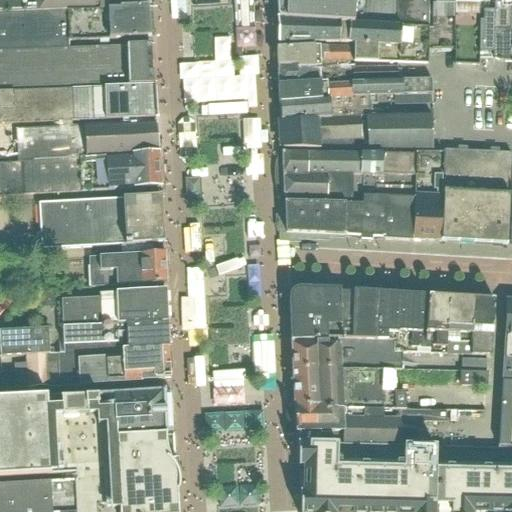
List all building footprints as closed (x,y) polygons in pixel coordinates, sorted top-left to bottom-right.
[(0,0),(0,14),(119,10),(119,9),(148,7),(147,0),(0,0)] [(396,0),(276,0),(277,18),(276,18),(276,19),(278,19),(278,21),(276,21),(370,26),(401,28),(400,12),(398,12),(396,0)] [(396,0),(398,12),(400,12),(401,28),(428,30),(427,0),(396,0)] [(455,0),(435,0),(435,6),(432,6),(432,30),(428,30),(427,52),(455,52),(456,7),(455,0)] [(478,0),(455,0),(456,7),(455,52),(454,66),(477,67),(478,22),(478,0)] [(478,0),(478,22),(483,22),(483,37),(482,61),(492,62),(495,4),(498,4),(497,0),(478,0)] [(495,4),(492,62),(493,62),(494,61),(499,63),(511,63),(511,0),(497,0),(498,4),(495,4)] [(0,49),(52,47),(52,42),(150,40),(149,7),(148,7),(119,9),(119,10),(0,14),(0,49)] [(428,30),(401,28),(370,26),(276,21),(278,45),(300,45),(324,45),(354,45),(354,63),(377,64),(427,65),(427,52),(428,30)] [(0,93),(153,87),(151,43),(52,47),(0,49),(0,93)] [(317,48),(278,50),(277,50),(278,68),(294,68),(295,71),(315,71),(316,69),(321,69),(351,68),(349,65),(349,49),(317,48)] [(278,68),(278,86),(398,82),(398,69),(353,70),(351,68),(321,69),(316,69),(315,71),(295,71),(294,68),(278,68)] [(430,81),(398,82),(278,86),(279,105),(377,98),(395,97),(431,96),(431,97),(432,97),(432,81),(430,81)] [(0,126),(155,120),(154,87),(153,87),(0,93),(0,126)] [(431,96),(395,97),(395,107),(432,105),(432,97),(431,97),(431,96)] [(337,120),(360,119),(366,119),(372,118),(371,106),(377,106),(377,98),(279,105),(280,122),(324,118),(325,120),(336,119),(337,120)] [(432,135),(432,133),(432,117),(415,117),(372,118),(366,119),(368,149),(368,150),(432,151),(432,135)] [(324,118),(280,122),(282,151),(321,150),(361,150),(368,149),(366,119),(360,119),(337,120),(336,119),(325,120),(324,118)] [(154,125),(85,129),(16,132),(17,165),(87,161),(159,156),(159,153),(157,153),(156,124),(154,124),(154,125)] [(443,156),(441,243),(447,243),(447,235),(482,237),(482,244),(501,244),(501,246),(507,246),(511,155),(445,152),(445,156),(443,156)] [(415,179),(413,242),(414,242),(414,240),(440,241),(440,243),(441,243),(443,156),(415,155),(415,157),(415,179)] [(87,161),(17,165),(0,165),(0,198),(161,190),(159,156),(87,161)] [(415,157),(283,156),(284,177),(364,177),(387,178),(415,179),(415,157)] [(364,177),(284,177),(285,200),(351,202),(363,198),(364,177)] [(362,207),(345,206),(344,238),(346,238),(346,237),(381,238),(381,240),(384,240),(383,242),(412,244),(412,242),(413,242),(415,179),(387,178),(387,199),(363,199),(362,207)] [(200,180),(188,181),(185,181),(186,200),(201,200),(200,180)] [(41,252),(164,245),(161,198),(38,205),(41,252)] [(344,238),(345,206),(285,205),(286,235),(293,235),(294,235),(335,236),(335,238),(344,238)] [(166,285),(164,255),(89,259),(91,289),(166,285)] [(350,340),(353,293),(340,294),(340,292),(298,291),(289,300),(291,342),(350,340)] [(63,329),(63,331),(168,325),(166,293),(129,295),(100,296),(100,300),(61,302),(62,313),(61,313),(60,314),(59,314),(58,315),(58,316),(57,317),(58,327),(61,329),(63,329)] [(376,334),(379,295),(354,293),(353,293),(350,340),(376,341),(377,335),(376,334)] [(398,356),(400,296),(379,295),(376,334),(377,335),(376,341),(394,342),(393,356),(398,356)] [(424,297),(400,296),(398,356),(402,356),(422,356),(423,342),(421,341),(424,297)] [(428,298),(426,342),(423,342),(422,356),(445,357),(446,334),(445,333),(447,299),(428,298)] [(471,357),(473,301),(447,299),(445,333),(446,334),(445,357),(471,357)] [(494,302),(473,301),(471,357),(491,358),(494,302)] [(502,383),(511,383),(511,302),(506,303),(502,383)] [(122,351),(123,353),(169,350),(168,325),(63,331),(64,347),(127,344),(127,351),(122,351)] [(0,359),(26,358),(25,357),(49,356),(48,333),(26,334),(0,333),(0,359)] [(394,372),(394,373),(401,373),(402,356),(398,356),(393,356),(394,342),(376,341),(350,340),(291,342),(291,344),(293,373),(340,371),(394,372)] [(41,389),(170,382),(169,350),(123,353),(123,359),(66,362),(66,355),(49,356),(25,357),(26,358),(28,390),(36,389),(36,391),(41,391),(41,389)] [(461,375),(462,375),(485,375),(486,362),(462,362),(461,375)] [(365,411),(406,412),(405,395),(395,396),(394,373),(394,372),(340,371),(293,373),(295,408),(325,407),(327,412),(340,411),(365,411)] [(486,375),(485,375),(462,375),(462,389),(486,389),(486,375)] [(511,451),(511,383),(502,383),(498,451),(511,451)] [(173,436),(171,394),(98,398),(63,400),(63,397),(0,400),(0,448),(74,443),(173,436)] [(298,446),(400,448),(401,424),(431,424),(431,414),(406,413),(406,412),(365,411),(340,411),(327,412),(325,407),(295,408),(295,409),(294,409),(295,435),(297,435),(298,446)] [(175,470),(173,436),(74,443),(76,476),(175,470)] [(76,476),(74,443),(0,448),(0,479),(73,474),(74,480),(75,480),(175,473),(175,470),(76,476)] [(511,511),(511,451),(498,451),(400,448),(298,446),(297,446),(296,446),(297,469),(299,469),(303,469),(302,496),(300,496),(300,495),(299,495),(299,511),(511,511)] [(177,511),(175,473),(75,480),(76,511),(177,511)] [(76,511),(75,480),(74,480),(74,481),(0,486),(0,511),(76,511)]
